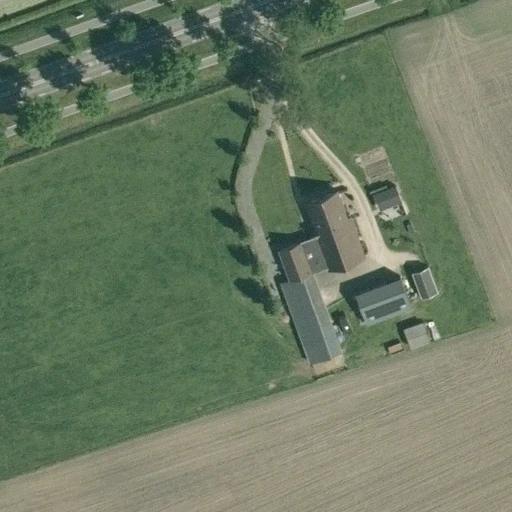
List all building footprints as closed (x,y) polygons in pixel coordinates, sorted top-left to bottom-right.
[(401,201),(396,187),(381,194),(386,207),(401,201)] [(305,348),(310,362),(340,351),(336,336),(336,335),(311,266),(325,261),(328,270),(365,256),(350,218),(348,219),(338,191),(306,203),(316,230),(313,231),(315,237),(301,243),(300,243),(280,251),(290,280),(281,283),(305,348)] [(421,297),(438,292),(428,266),(412,273),(421,297)] [(356,293),(367,323),(411,307),(400,277),(356,293)] [(404,329),(410,347),(429,340),(422,322),(404,329)]
